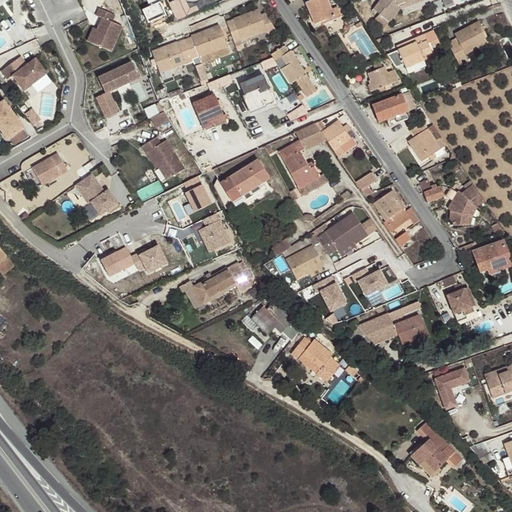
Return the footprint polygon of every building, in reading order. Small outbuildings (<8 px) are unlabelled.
[(173,0),(170,1),(176,19),(192,14),(187,0),(173,0)] [(315,24),(321,22),(327,19),(328,22),(340,17),(337,8),(331,9),(327,0),(314,0),(306,3),(315,24)] [(385,0),(391,3),(385,10),(378,3),(372,10),(390,23),(400,9),(398,3),(404,0),(406,7),(424,0),(385,0)] [(391,3),(385,0),(380,0),(378,3),(385,10),(391,3)] [(400,9),(406,7),(404,0),(398,3),(400,9)] [(428,5),(426,0),(424,0),(406,7),(408,12),(428,5)] [(111,53),(122,28),(112,23),(115,16),(100,9),(96,17),(102,20),(97,30),(91,44),(111,53)] [(259,11),(227,23),(229,28),(233,40),(237,51),(244,48),(241,41),(256,36),(267,32),(268,34),(276,32),(266,15),(262,16),(259,11)] [(489,42),(479,24),(455,36),(456,38),(447,43),(459,66),(468,62),(464,55),(489,42)] [(351,34),(363,55),(377,48),(365,26),(351,34)] [(219,27),(184,40),(192,62),(200,82),(208,79),(202,65),(230,53),(225,42),(221,31),(219,27)] [(233,40),(229,28),(221,31),(225,42),(233,40)] [(91,44),(97,30),(93,29),(87,42),(91,44)] [(270,39),(268,34),(267,32),(256,36),(258,43),(270,39)] [(432,32),(424,35),(428,44),(435,41),(432,32)] [(428,44),(424,35),(416,39),(417,43),(399,51),(406,68),(424,60),(423,57),(432,54),(428,44)] [(417,43),(416,39),(397,47),(399,51),(417,43)] [(192,62),(184,40),(152,53),(155,60),(150,62),(153,69),(157,67),(160,74),(192,62)] [(285,47),(271,56),(273,59),(290,85),(297,81),(306,75),(291,51),(289,53),(285,47)] [(16,61),(23,69),(27,66),(21,57),(16,61)] [(275,65),(272,59),(264,63),(266,68),(275,65)] [(16,61),(1,72),(8,81),(13,77),(24,92),(47,75),(36,60),(27,66),(23,69),(16,61)] [(98,79),(105,94),(109,93),(117,89),(116,87),(122,85),(123,86),(139,79),(132,63),(98,79)] [(387,73),(385,68),(367,74),(370,80),(367,81),(372,91),(377,89),(379,93),(391,89),(389,85),(398,81),(394,71),(387,73)] [(316,92),(306,75),(297,81),(308,97),(316,92)] [(273,103),(263,76),(241,84),(251,111),(273,103)] [(211,88),(232,84),(231,77),(209,82),(211,88)] [(409,92),(402,95),(408,112),(415,109),(409,92)] [(118,114),(109,93),(105,94),(96,98),(105,119),(118,114)] [(202,126),(224,116),(215,95),(193,105),(202,126)] [(408,112),(402,95),(372,106),(379,122),(408,112)] [(0,122),(12,113),(3,100),(0,102),(0,122)] [(25,116),(34,127),(41,122),(32,110),(25,116)] [(172,120),(167,112),(153,118),(159,128),(172,120)] [(24,128),(12,113),(0,122),(0,130),(8,141),(24,128)] [(225,119),(224,116),(202,126),(203,129),(225,119)] [(339,158),(357,145),(353,138),(351,139),(343,128),(339,122),(328,130),(321,121),(315,124),(339,158)] [(447,146),(441,137),(435,141),(424,123),(410,131),(414,137),(409,141),(422,161),(429,157),(434,154),(447,146)] [(351,139),(353,138),(356,136),(347,125),(343,128),(351,139)] [(163,144),(159,137),(144,146),(148,154),(151,152),(160,167),(163,166),(171,179),(187,169),(169,141),(163,144)] [(310,170),(307,165),(300,151),(304,149),(300,142),(279,152),(299,188),(319,177),(314,167),(310,170)] [(68,172),(58,154),(32,169),(43,187),(51,182),(49,180),(53,178),(54,180),(68,172)] [(204,174),(223,211),(234,205),(233,202),(258,187),(269,179),(258,161),(222,184),(213,170),(204,174)] [(160,167),(168,181),(171,179),(163,166),(160,167)] [(377,181),(372,174),(357,183),(362,190),(377,181)] [(118,204),(109,191),(105,193),(103,195),(100,191),(102,189),(92,175),(78,185),(91,204),(101,217),(118,204)] [(198,178),(181,186),(185,194),(182,196),(191,215),(211,205),(198,178)] [(138,191),(144,201),(165,190),(160,180),(138,191)] [(420,182),(427,202),(444,197),(441,187),(437,188),(436,185),(430,187),(428,180),(420,182)] [(455,225),(465,225),(464,214),(470,201),(479,195),(472,184),(459,193),(456,191),(455,193),(452,191),(448,199),(452,201),(447,212),(451,212),(449,221),(455,225)] [(89,205),(91,204),(78,185),(76,187),(89,205)] [(261,192),(258,187),(233,202),(234,205),(236,207),(261,192)] [(444,197),(448,199),(452,191),(444,188),(441,187),(444,197)] [(388,221),(393,229),(409,218),(403,210),(405,208),(393,191),(374,205),(385,222),(388,221)] [(464,214),(465,225),(471,225),(471,215),(475,206),(483,200),(479,195),(470,201),(464,214)] [(317,238),(329,255),(337,250),(339,253),(355,243),(355,245),(369,236),(354,214),(320,236),(317,238)] [(220,221),(199,231),(210,253),(231,243),(220,221)] [(389,232),(390,232),(393,229),(388,221),(385,222),(383,223),(389,232)] [(395,240),(400,247),(411,240),(406,232),(395,240)] [(286,239),(272,247),(276,255),(290,247),(286,239)] [(457,249),(462,255),(472,252),(480,273),(488,270),(499,266),(501,270),(511,266),(511,263),(504,241),(475,250),(473,244),(457,249)] [(357,247),(355,245),(355,243),(339,253),(342,257),(357,247)] [(146,250),(132,257),(136,264),(139,271),(146,267),(149,274),(168,264),(159,246),(147,252),(146,250)] [(323,267),(313,247),(286,261),(297,280),(323,267)] [(136,264),(132,257),(127,248),(101,261),(110,278),(136,264)] [(15,266),(7,257),(0,262),(0,268),(5,274),(15,266)] [(254,269),(245,257),(239,261),(248,273),(250,278),(259,273),(257,268),(254,269)] [(490,274),(501,270),(499,266),(488,270),(490,274)] [(237,285),(227,268),(194,287),(203,304),(237,285)] [(368,268),(352,276),(356,283),(360,281),(367,294),(389,283),(382,271),(372,276),(368,268)] [(446,288),(458,284),(455,276),(443,280),(446,288)] [(301,284),(305,291),(314,287),(318,284),(314,277),(301,284)] [(346,304),(331,277),(318,284),(314,287),(318,294),(320,292),(332,313),(346,304)] [(447,296),(458,322),(466,319),(463,310),(475,306),(468,288),(463,290),(461,285),(456,287),(457,288),(458,292),(451,295),(447,296)] [(372,307),(384,301),(379,291),(367,297),(372,307)] [(276,328),(291,342),(301,331),(305,326),(308,321),(299,314),(293,320),(274,303),(267,310),(263,307),(252,320),(268,335),(276,328)] [(408,342),(420,337),(427,335),(419,315),(393,326),(389,314),(359,327),(374,345),(397,336),(401,345),(408,342)] [(309,329),(305,326),(301,331),(304,334),(309,329)] [(422,341),(420,337),(408,342),(410,346),(422,341)] [(333,355),(314,340),(312,343),(305,338),(291,354),(328,382),(340,366),(331,358),(333,355)] [(508,373),(508,371),(498,375),(494,376),(492,372),(483,375),(492,399),(511,392),(511,384),(511,382),(511,381),(511,362),(507,368),(510,370),(508,373)] [(358,371),(351,365),(346,370),(353,377),(358,371)] [(468,381),(463,368),(436,376),(446,407),(456,404),(451,386),(468,381)] [(453,469),(459,464),(462,459),(427,423),(425,425),(424,425),(418,432),(427,442),(414,453),(422,463),(424,461),(434,471),(446,461),(453,469)] [(470,446),(472,449),(480,458),(489,455),(484,441),(470,446)] [(422,463),(414,453),(410,456),(429,476),(434,471),(424,461),(422,463)]
